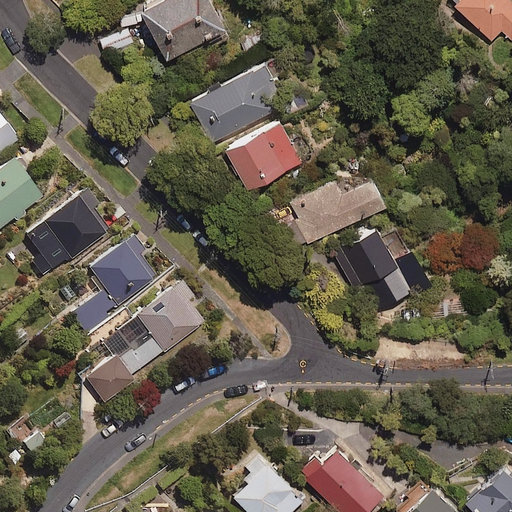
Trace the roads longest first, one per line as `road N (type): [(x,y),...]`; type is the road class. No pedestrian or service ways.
road 1 (residential): [(3,0),(42,61),(297,317),(317,371)]
road 2 (residential): [(50,511),(94,457),(203,382),(317,371)]
road 3 (residential): [(317,371),(511,374)]
